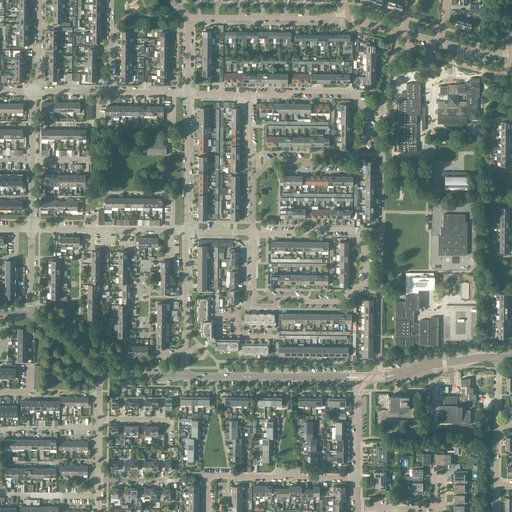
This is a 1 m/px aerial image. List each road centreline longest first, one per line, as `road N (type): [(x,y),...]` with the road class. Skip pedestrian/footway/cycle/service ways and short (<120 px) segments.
road 1 (residential): [(249,94),(349,91),(368,111),(367,140),(344,164),(271,159),(257,173)]
road 2 (residential): [(253,232),(348,229),(365,245),(364,279),(343,301),(275,297)]
road 3 (residential): [(206,511),(206,476),(356,477)]
road 4 (unclassified): [(347,15),(187,17)]
road 5 (residential): [(185,231),(31,228)]
road 6 (unclassified): [(184,375),(185,231)]
road 7 (unclassified): [(185,231),(187,92)]
